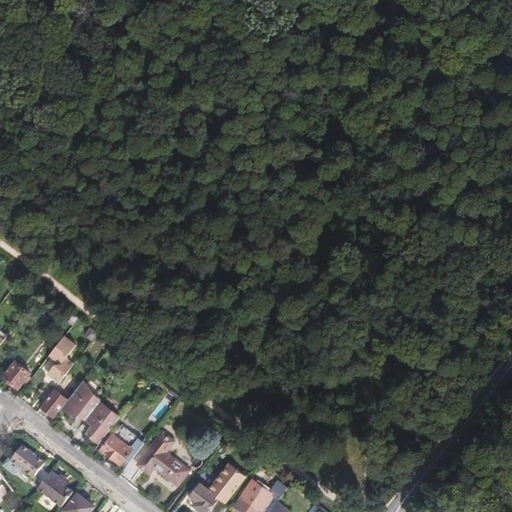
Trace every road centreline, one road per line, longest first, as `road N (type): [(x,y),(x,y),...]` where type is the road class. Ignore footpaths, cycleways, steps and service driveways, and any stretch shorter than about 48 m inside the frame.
road 1 (tertiary): [(394,511),(511,361)]
road 2 (unclassified): [(23,416),(144,511)]
